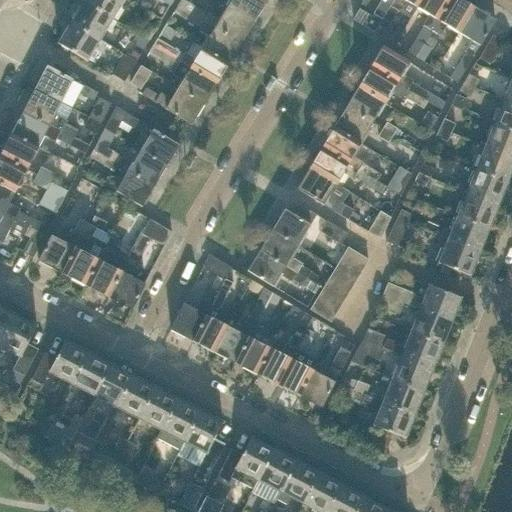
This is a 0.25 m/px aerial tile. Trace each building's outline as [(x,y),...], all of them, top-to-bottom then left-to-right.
[(112,19),(123,0),(85,0),(84,2),(96,9),(112,19)] [(207,14),(198,9),(184,0),(180,0),(177,5),(183,9),(241,44),(253,24),(227,8),(219,20),(208,13),(207,14)] [(266,3),(259,0),(231,0),(227,8),(253,24),(266,3)] [(381,0),(382,1),(373,17),(360,9),(353,19),(375,32),(378,26),(393,0),(381,0)] [(411,19),(417,8),(422,0),(393,0),(378,26),(386,30),(398,10),(411,19)] [(416,57),(450,0),(422,0),(417,8),(429,15),(423,25),(424,26),(409,53),(416,57)] [(458,33),(474,7),(461,0),(450,0),(416,57),(422,61),(431,48),(439,35),(440,35),(446,25),(458,33)] [(112,19),(96,9),(84,2),(71,23),(100,40),(112,19)] [(241,44),(183,9),(177,5),(173,12),(199,28),(198,30),(209,37),(202,48),(229,64),(241,44)] [(495,21),(474,7),(458,33),(470,40),(463,50),(466,52),(450,78),(458,82),(495,21)] [(87,61),(100,40),(71,23),(59,44),(87,61)] [(137,34),(149,41),(155,31),(143,24),(137,34)] [(171,40),(176,32),(165,26),(160,34),(171,40)] [(143,50),(149,41),(137,34),(131,43),(143,50)] [(504,42),(502,42),(493,36),(480,58),(490,64),(504,42)] [(183,55),(157,39),(153,46),(217,84),(229,64),(202,48),(193,43),(187,54),(185,53),(183,55)] [(204,105),(217,84),(153,46),(149,52),(175,68),(172,74),(183,80),(178,89),(204,105)] [(402,73),(409,62),(384,47),(371,67),(427,101),(441,110),(445,102),(412,82),(413,80),(402,73)] [(137,62),(136,62),(125,55),(113,75),(125,82),(137,62)] [(73,80),(53,69),(47,67),(35,90),(61,103),(73,80)] [(140,90),(150,73),(141,67),(130,84),(140,90)] [(423,108),(427,101),(371,67),(359,88),(384,103),(391,91),(402,98),(403,96),(423,108)] [(463,84),(475,89),(480,81),(469,74),(463,84)] [(511,103),(511,78),(503,100),(511,103)] [(470,98),(475,89),(463,84),(459,91),(470,98)] [(94,101),(98,93),(83,86),(79,94),(94,101)] [(161,92),(159,95),(146,88),(142,95),(192,125),(204,105),(178,89),(172,99),(161,92)] [(372,123),(384,103),(359,88),(346,108),(372,123)] [(75,138),(79,130),(65,123),(67,120),(55,115),(61,103),(35,90),(24,112),(50,125),(75,138)] [(100,123),(111,104),(99,98),(89,117),(100,123)] [(511,130),(511,103),(503,100),(494,124),(511,130)] [(143,123),(133,117),(116,107),(105,128),(115,135),(120,138),(129,124),(138,130),(143,123)] [(360,144),(372,123),(346,108),(334,128),(360,144)] [(75,138),(50,125),(24,112),(13,134),(38,148),(45,136),(55,141),(57,138),(85,153),(89,145),(75,138)] [(95,133),(100,123),(89,118),(84,128),(95,133)] [(439,129),(451,134),(455,125),(444,119),(439,129)] [(382,130),(396,138),(400,130),(387,122),(382,130)] [(511,157),(511,130),(494,124),(485,147),(511,157)] [(118,164),(122,156),(107,147),(115,135),(105,128),(94,149),(108,158),(118,164)] [(361,144),(360,144),(334,128),(322,149),(347,164),(358,170),(376,181),(380,175),(362,164),(363,163),(354,157),(361,144)] [(447,142),(451,134),(439,129),(436,137),(447,142)] [(167,167),(180,145),(154,130),(141,151),(167,167)] [(392,145),(396,138),(382,130),(378,137),(392,145)] [(27,170),(38,148),(13,134),(1,156),(27,170)] [(508,183),(511,171),(511,157),(485,147),(476,170),(508,183)] [(118,164),(108,158),(94,149),(90,157),(113,171),(118,164)] [(343,171),(347,164),(322,149),(310,169),(335,184),(336,184),(337,184),(345,172),(343,171)] [(155,187),(167,167),(141,151),(128,170),(155,187)] [(0,183),(16,192),(27,170),(1,156),(0,158),(0,183)] [(418,174),(429,179),(434,169),(423,164),(418,174)] [(37,175),(52,183),(56,174),(41,167),(37,175)] [(328,195),(335,184),(310,169),(297,189),(343,217),(347,211),(338,205),(339,202),(328,195)] [(142,207),(155,187),(128,170),(116,191),(142,207)] [(386,187),(376,181),(358,170),(354,176),(382,193),(386,187)] [(498,206),(508,183),(476,170),(466,194),(498,206)] [(425,187),(429,179),(418,174),(414,182),(425,187)] [(48,191),(52,183),(37,175),(33,183),(48,191)] [(45,235),(50,227),(19,211),(20,209),(10,203),(16,192),(0,183),(0,212),(35,230),(45,235)] [(489,229),(498,206),(466,194),(457,217),(489,229)] [(298,246),(316,216),(298,205),(293,214),(285,209),(272,230),(298,246)] [(104,227),(110,216),(98,209),(92,221),(104,227)] [(396,219),(408,224),(412,215),(401,210),(396,219)] [(381,238),(391,217),(380,211),(368,232),(371,234),(381,238)] [(0,225),(9,230),(11,227),(31,237),(35,230),(0,212),(0,225)] [(480,252),(489,229),(457,217),(451,231),(443,228),(440,236),(448,240),(480,252)] [(81,237),(88,223),(80,219),(73,233),(69,231),(63,242),(52,236),(39,262),(40,262),(40,261),(62,273),(81,237)] [(165,246),(172,232),(150,219),(143,232),(142,232),(130,256),(109,297),(131,309),(132,310),(145,284),(134,278),(141,264),(137,262),(149,238),(165,246)] [(397,246),(408,224),(396,219),(386,241),(397,246)] [(341,244),(348,233),(327,221),(321,232),(341,244)] [(88,223),(81,237),(87,240),(89,241),(91,237),(94,231),(96,227),(88,223)] [(46,236),(45,235),(35,230),(31,237),(23,252),(34,258),(46,236)] [(291,257),(298,246),(272,230),(260,250),(306,278),(311,271),(302,265),(303,264),(291,257)] [(480,252),(448,240),(440,236),(436,244),(445,248),(439,263),(470,276),(480,252)] [(98,260),(106,244),(91,237),(89,241),(87,240),(81,237),(62,273),(86,285),(98,260)] [(109,297),(130,256),(107,245),(99,260),(98,260),(86,285),(109,297)] [(361,270),(368,259),(348,248),(341,258),(361,270)] [(320,287),(306,278),(260,250),(247,271),(273,287),(280,275),(292,282),(293,280),(316,294),(320,287)] [(224,280),(231,268),(210,255),(203,266),(224,280)] [(355,281),(361,270),(341,258),(335,269),(355,281)] [(349,290),(355,281),(335,269),(329,279),(349,290)] [(343,301),(349,290),(329,279),(323,289),(343,301)] [(411,306),(416,294),(388,283),(383,295),(404,303),(411,306)] [(452,322),(461,298),(429,286),(420,309),(452,322)] [(193,341),(219,291),(211,287),(204,301),(201,299),(196,310),(184,304),(171,330),(172,331),(172,330),(193,341)] [(236,363),(261,313),(272,293),(272,292),(264,288),(247,323),(244,322),(239,332),(228,327),(215,352),(236,363)] [(337,311),(343,301),(323,289),(317,299),(337,311)] [(220,309),(227,295),(219,291),(193,341),(215,352),(228,327),(233,316),(220,309)] [(257,374),(270,348),(259,343),(264,332),(262,331),(280,297),(272,293),(261,313),(236,363),(257,374)] [(400,314),(404,303),(383,295),(379,305),(400,314)] [(331,321),(337,311),(317,299),(311,310),(331,321)] [(13,315),(0,308),(0,341),(14,314),(13,314),(13,315)] [(443,345),(452,322),(420,309),(411,333),(443,345)] [(0,345),(20,356),(28,344),(37,326),(36,326),(35,327),(14,316),(15,315),(14,314),(0,341),(0,345)] [(388,340),(389,337),(368,329),(363,341),(383,349),(401,356),(433,369),(443,345),(411,333),(405,347),(388,340)] [(304,335),(303,335),(296,331),(289,345),(286,344),(281,354),(270,348),(257,374),(278,385),(291,360),(304,335)] [(305,353),(312,339),(304,335),(291,360),(278,385),(299,396),(313,371),(301,365),(307,354),(305,353)] [(56,359),(46,381),(56,386),(60,377),(72,384),(88,353),(87,354),(73,347),(74,346),(73,345),(72,347),(65,344),(67,341),(65,341),(56,359)] [(365,367),(369,357),(358,353),(363,341),(351,361),(365,367)] [(378,361),(383,349),(363,341),(358,353),(369,357),(378,361)] [(39,350),(28,344),(20,356),(13,370),(25,376),(39,350)] [(322,408),(350,353),(340,347),(325,377),(313,371),(299,396),(322,408)] [(46,381),(56,359),(45,353),(30,382),(42,388),(46,381)] [(88,356),(89,354),(88,353),(72,384),(95,395),(110,365),(110,364),(109,366),(96,359),(97,358),(95,357),(94,359),(88,356)] [(424,392),(433,369),(401,356),(392,379),(424,392)] [(110,367),(111,365),(110,365),(95,395),(117,407),(133,376),(132,378),(118,371),(119,369),(118,369),(117,371),(110,367)] [(133,379),(134,377),(133,376),(117,407),(140,418),(154,389),(141,382),(141,381),(140,380),(139,382),(133,379)] [(415,415),(424,392),(392,379),(383,402),(415,415)] [(357,381),(354,391),(365,395),(369,386),(357,381)] [(155,390),(156,388),(155,388),(154,389),(140,418),(162,430),(178,400),(177,399),(177,401),(163,394),(164,392),(163,392),(162,394),(155,390)] [(350,400),(362,404),(365,395),(354,391),(350,400)] [(415,415),(383,402),(365,395),(362,404),(379,411),(374,426),(405,438),(415,415)] [(184,405),(177,402),(179,400),(178,400),(162,430),(158,438),(180,450),(185,442),(200,411),(199,412),(186,405),(186,404),(185,403),(184,405)] [(200,411),(185,442),(206,452),(214,440),(223,422),(222,422),(221,424),(208,417),(208,415),(207,415),(206,417),(200,413),(201,411),(200,411)] [(77,430),(83,419),(74,414),(68,425),(77,430)] [(88,459),(97,442),(76,431),(67,448),(88,459)] [(117,462),(128,441),(120,437),(109,458),(117,462)] [(258,444),(252,440),(253,438),(252,437),(242,455),(236,469),(232,478),(254,489),(258,480),(274,450),(274,449),(273,451),(260,444),(260,442),(259,442),(258,444)] [(224,446),(214,440),(206,452),(193,476),(206,483),(210,477),(209,476),(224,446)] [(128,441),(117,462),(125,466),(135,445),(128,441)] [(242,455),(231,450),(218,476),(229,483),(232,478),(236,469),(242,455)] [(274,452),(275,450),(274,450),(258,480),(281,492),(297,461),(296,461),(296,462),(282,455),(283,454),(281,453),(280,455),(274,452)] [(296,463),(297,461),(281,492),(277,500),(287,506),(291,498),(303,504),(318,474),(305,467),(305,466),(304,465),(303,467),(296,463)] [(319,475),(320,473),(319,473),(318,474),(303,504),(319,511),(327,511),(342,484),(341,484),(340,486),(327,479),(328,477),(327,477),(326,479),(319,475)] [(158,493),(163,483),(149,475),(144,486),(158,493)] [(186,492),(199,498),(204,488),(191,482),(186,492)] [(341,487),(342,485),(342,484),(327,511),(355,511),(364,496),(363,496),(363,497),(349,490),(350,489),(349,488),(348,490),(341,487)] [(192,511),(199,498),(186,492),(180,505),(192,511)] [(364,498),(365,496),(364,496),(355,511),(383,511),(385,509),(372,502),(373,500),(371,500),(370,502),(364,498)]
